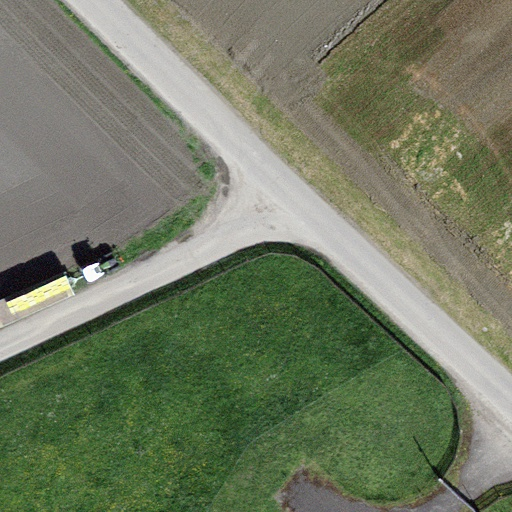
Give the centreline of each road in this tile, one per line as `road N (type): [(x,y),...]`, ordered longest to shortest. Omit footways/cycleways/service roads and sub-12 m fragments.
road 1 (unclassified): [(511,371),(119,0)]
road 2 (track): [(344,217),(0,373)]
